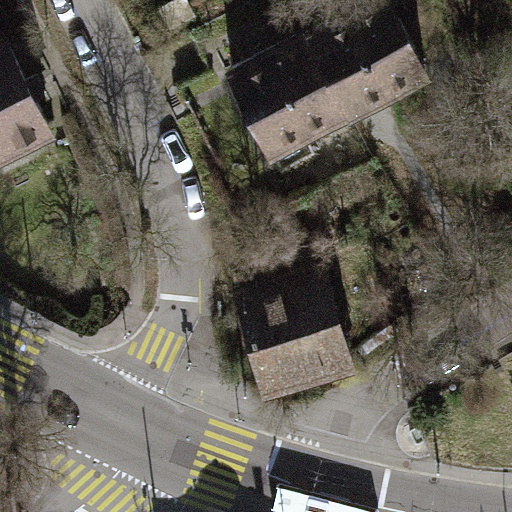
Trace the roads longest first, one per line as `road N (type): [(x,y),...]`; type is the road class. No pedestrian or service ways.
road 1 (residential): [(75,0),(164,176),(179,238),(179,302),(128,431)]
road 2 (residential): [(300,491),(329,420),(511,307)]
road 3 (secondary): [(128,431),(300,491)]
road 4 (secondary): [(0,368),(128,431)]
